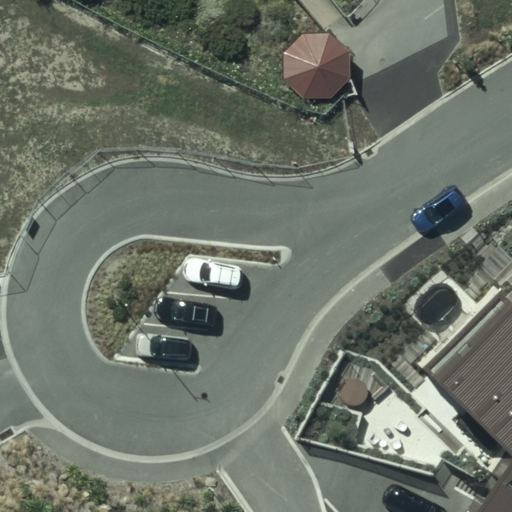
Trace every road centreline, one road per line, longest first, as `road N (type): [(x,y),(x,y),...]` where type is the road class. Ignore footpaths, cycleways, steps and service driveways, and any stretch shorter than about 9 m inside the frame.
road 1 (residential): [(59,375),(54,287),(74,233),(120,200),(161,196),(298,212),(380,203)]
road 2 (residential): [(380,203),(221,404)]
road 3 (residential): [(221,404),(142,420),(59,375)]
road 4 (residential): [(380,203),(511,121)]
road 5 (residential): [(221,404),(293,511)]
